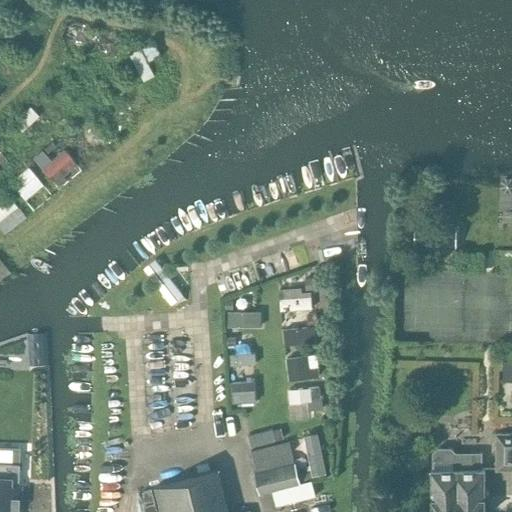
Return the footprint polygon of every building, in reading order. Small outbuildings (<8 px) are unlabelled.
[(416,216),(401,222),(404,230),(419,224),(416,216)] [(154,259),(143,268),(171,304),(182,296),(154,259)] [(260,312),(227,312),(227,327),(260,327),(260,312)] [(314,326),(282,330),(284,345),(316,342),(314,326)] [(255,353),(229,355),(229,365),(255,364),(255,353)] [(307,355),(285,358),(287,381),(318,377),(317,367),(308,368),(307,355)] [(511,362),(503,362),(503,375),(511,374),(511,362)] [(254,382),(229,383),(230,404),(255,402),(254,382)] [(318,387),(287,390),(288,404),(307,402),(308,411),(320,410),(322,409),(321,399),(319,399),(318,387)] [(272,429),(248,435),(251,447),(275,441),(272,429)] [(312,478),(325,475),(317,433),(303,436),(312,478)] [(511,470),(511,434),(496,435),(496,471),(511,470)] [(298,472),(290,441),(251,451),(257,472),(255,472),(261,493),(273,490),(276,505),(315,495),(311,480),(309,481),(306,470),(298,472)] [(456,453),(451,448),(438,448),(433,453),(433,470),(431,470),(431,511),(484,511),(484,470),(481,470),(481,453),(456,453)] [(0,511),(19,511),(21,485),(17,485),(17,464),(0,463),(0,511)] [(242,511),(229,511),(219,471),(155,488),(160,511),(248,511),(249,510),(242,511)]
